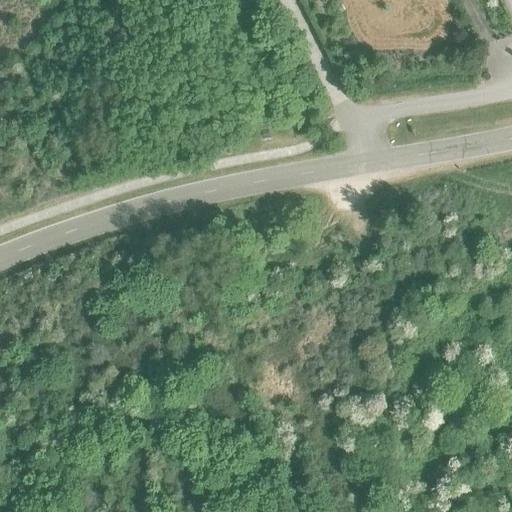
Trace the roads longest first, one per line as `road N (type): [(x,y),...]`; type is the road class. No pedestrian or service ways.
road 1 (unclassified): [(0,258),(140,210),(360,164)]
road 2 (track): [(332,511),(323,436),(289,361),(291,341),(337,251),(360,164)]
road 3 (track): [(297,380),(236,354),(220,317),(225,302),(340,225)]
road 4 (unclassified): [(360,164),(354,120),(511,87)]
road 5 (unclassified): [(360,164),(511,138)]
